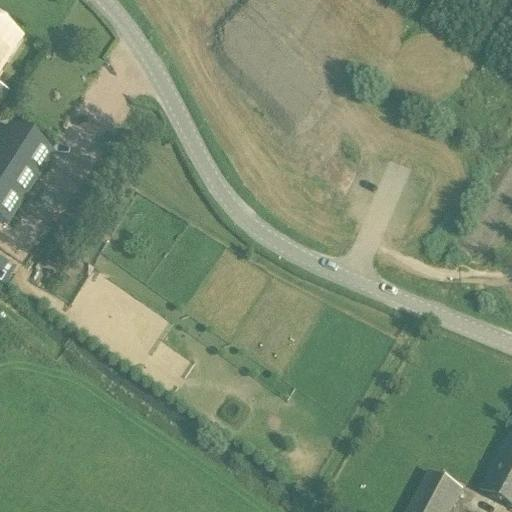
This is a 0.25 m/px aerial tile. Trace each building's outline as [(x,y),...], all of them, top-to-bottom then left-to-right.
[(0,104),(7,92),(0,87),(0,68),(18,40),(0,27),(0,104)] [(8,127),(0,139),(0,222),(6,227),(52,155),(8,127)] [(70,209),(75,213),(85,219),(93,206),(83,200),(78,196),(70,209)] [(67,224),(64,229),(75,236),(82,225),(71,218),(67,224)] [(0,286),(3,288),(14,272),(0,262),(0,286)] [(476,491),(511,511),(511,433),(483,489),(479,487),(476,491)] [(405,511),(453,511),(464,493),(427,473),(405,511)]
